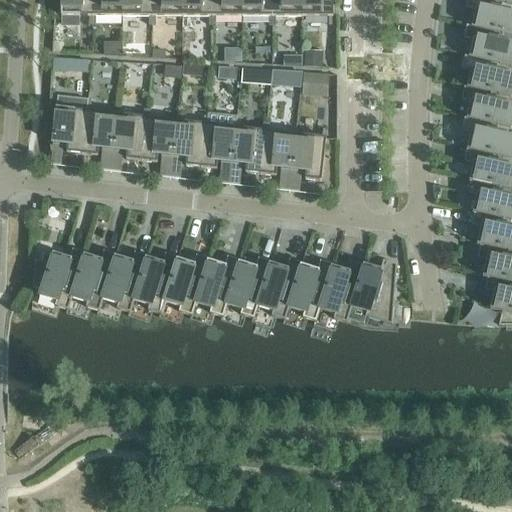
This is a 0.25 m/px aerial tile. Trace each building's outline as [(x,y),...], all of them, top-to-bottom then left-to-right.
[(89,27),(92,26),(91,0),(61,0),(61,18),(63,18),(63,26),(78,26),(78,18),(89,18),(89,27)] [(95,18),(122,18),(121,0),(91,0),(92,26),(95,26),(95,18)] [(148,27),(152,27),(151,0),(121,0),(122,18),(148,18),(148,27)] [(155,18),(182,18),(181,0),(151,0),(152,27),(155,27),(155,18)] [(208,27),(212,27),(211,0),(181,0),(182,18),(209,18),(208,27)] [(215,18),(242,18),(241,0),(211,0),(212,27),(215,27),(215,18)] [(268,27),(272,27),(271,0),(241,0),(242,18),(268,18),(268,27)] [(275,18),(302,18),(301,0),(271,0),(272,27),(275,27),(275,18)] [(301,0),(302,18),(328,18),(328,27),(332,27),(332,18),(333,18),(332,0),(301,0)] [(467,26),(466,27),(511,37),(511,7),(482,0),(468,0),(466,9),(475,12),(472,27),(467,26)] [(465,56),(465,57),(511,68),(511,37),(466,27),(463,40),(473,42),(469,57),(465,56)] [(152,51),(152,59),(164,60),(165,51),(152,51)] [(306,51),(305,68),(321,69),(322,52),(306,51)] [(285,67),(297,67),(298,57),(286,57),(285,67)] [(464,87),(464,88),(511,99),(511,98),(511,94),(511,68),(465,57),(462,70),(471,72),(467,88),(464,87)] [(53,60),(52,72),(63,72),(64,61),(53,60)] [(244,70),(244,82),(274,84),(275,71),(244,70)] [(302,103),(304,75),(283,74),(282,102),(302,103)] [(304,75),(303,87),(302,97),(327,98),(328,76),(304,75)] [(465,118),(465,119),(511,130),(511,129),(511,123),(511,99),(464,88),(461,101),(470,103),(467,118),(465,118)] [(82,156),(88,102),(88,101),(57,98),(52,144),(67,146),(66,154),(82,156)] [(98,149),(112,151),(116,116),(90,113),(91,102),(88,102),(82,156),(97,158),(98,149)] [(126,161),(141,163),(147,111),(144,110),(143,119),(116,116),(112,151),(127,153),(126,161)] [(158,156),(172,158),(176,123),(149,120),(150,111),(147,111),(141,163),(157,164),(158,156)] [(185,168),(201,169),(207,117),(203,117),(202,126),(176,123),(172,158),(186,159),(185,168)] [(217,163),(232,164),(236,129),(209,126),(210,118),(207,117),(201,169),(216,171),(217,163)] [(467,149),(467,150),(511,160),(511,159),(511,160),(511,155),(511,130),(465,119),(462,132),(471,134),(467,149)] [(245,174),(261,176),(266,124),(263,124),(262,132),(236,129),(232,164),(246,166),(245,174)] [(277,169),(291,171),(295,136),(269,133),(270,124),(266,124),(261,176),(276,178),(277,169)] [(295,136),(291,171),(306,172),(305,181),(321,183),(326,139),(325,139),(326,131),(322,130),(321,139),(295,136)] [(473,165),(469,182),(511,191),(511,160),(467,150),(464,163),(473,165)] [(476,197),(472,213),(511,222),(511,191),(469,182),(469,183),(470,183),(467,194),(476,197)] [(100,211),(98,220),(107,223),(109,214),(100,211)] [(481,228),(477,245),(511,253),(511,222),(472,213),(472,214),(474,215),(471,226),(481,228)] [(487,261),(483,278),(511,284),(511,253),(477,245),(477,246),(480,247),(477,258),(487,261)] [(55,307),(67,311),(85,254),(72,250),(70,259),(53,254),(49,266),(35,261),(35,262),(32,290),(34,290),(34,289),(41,291),(39,297),(56,302),(55,307)] [(85,308),(98,312),(116,256),(103,252),(100,261),(85,256),(86,254),(85,254),(67,311),(68,311),(72,299),(87,304),(85,308)] [(116,310),(129,314),(147,257),(134,253),(131,262),(116,258),(117,256),(116,256),(98,312),(99,312),(103,300),(118,305),(116,310)] [(147,311),(160,315),(178,259),(165,255),(162,264),(147,259),(148,257),(147,257),(129,314),(130,314),(134,302),(149,306),(147,311)] [(178,313),(191,317),(209,260),(196,256),(193,265),(178,260),(178,259),(160,315),(161,315),(165,303),(180,308),(178,313)] [(209,314),(222,318),(240,262),(227,258),(224,267),(209,262),(209,260),(191,317),(192,317),(196,305),(211,309),(209,314)] [(240,316),(253,320),(271,263),(258,259),(255,268),(240,263),(240,262),(222,318),(223,318),(227,306),(242,311),(240,316)] [(271,317),(284,321),(302,265),(289,261),(286,270),(271,265),(271,263),(253,320),(254,320),(257,308),(273,312),(271,317)] [(302,319),(315,322),(333,266),(320,262),(317,271),(302,266),(302,265),(284,321),(285,321),(289,309),(304,314),(302,319)] [(364,266),(346,324),(347,324),(352,309),(367,313),(365,318),(392,326),(396,266),(383,262),(380,271),(364,266)] [(333,320),(346,324),(364,266),(363,265),(363,267),(351,263),(348,273),(333,268),(333,266),(315,322),(316,323),(319,311),(335,315),(333,320)] [(511,284),(483,278),(482,278),(487,279),(484,291),(494,293),(490,310),(502,313),(499,327),(499,328),(511,327),(511,284)]
